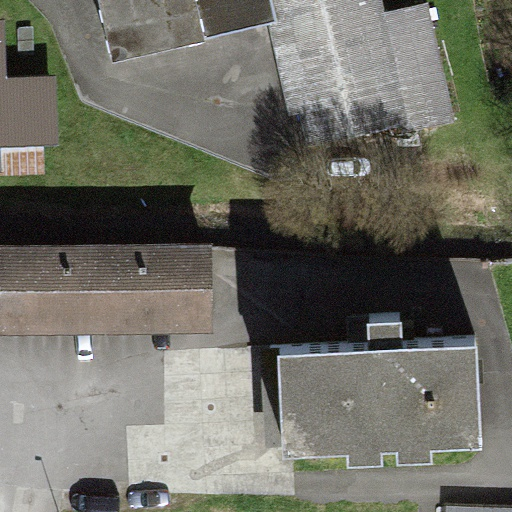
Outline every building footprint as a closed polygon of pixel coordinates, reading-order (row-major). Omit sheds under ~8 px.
[(265,0),(102,0),(118,64),(272,27),(265,0)] [(265,0),(272,27),(301,159),(455,124),(430,18),(380,30),(373,0),(265,0)] [(3,31),(0,31),(0,144),(48,142),(45,78),(5,80),(3,31)] [(204,264),(0,263),(0,335),(204,336),(204,264)] [(466,354),(268,364),(273,466),(471,457),(466,354)]
